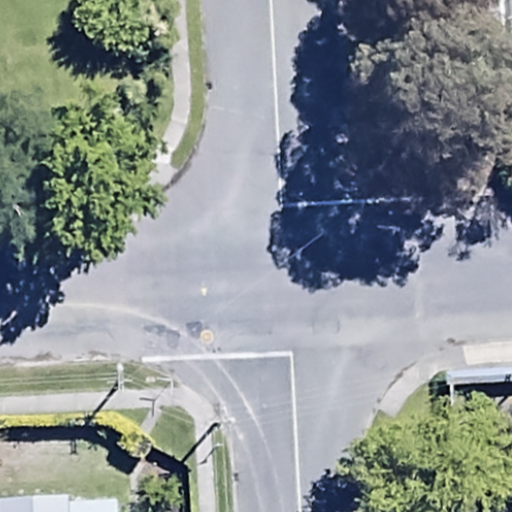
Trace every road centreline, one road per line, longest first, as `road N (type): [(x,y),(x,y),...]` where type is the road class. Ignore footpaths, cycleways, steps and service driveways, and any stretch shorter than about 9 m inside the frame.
road 1 (residential): [(0,296),(286,281)]
road 2 (residential): [(286,281),(271,0)]
road 3 (residential): [(297,511),(286,281)]
road 4 (residential): [(286,281),(511,268)]
